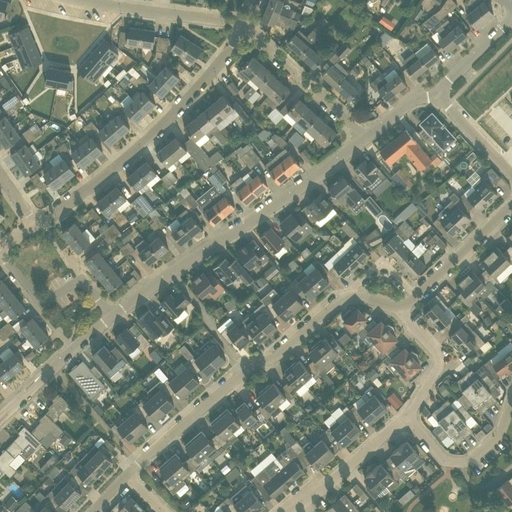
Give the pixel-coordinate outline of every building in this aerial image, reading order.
[(293,19),(297,12),(290,9),(290,7),(289,5),(287,4),(285,5),(284,7),(282,6),(284,2),(279,0),(270,0),(267,8),(293,19)] [(452,0),(446,0),(440,10),(433,15),(438,20),(444,15),(457,5),(452,0)] [(483,2),(480,0),(465,0),(464,3),(473,10),(483,2)] [(467,15),(476,28),(494,14),(483,2),(473,10),(467,15)] [(418,7),(412,16),(417,20),(424,11),(418,7)] [(262,20),(274,25),(276,21),(294,28),(297,21),(293,19),(267,8),(262,20)] [(8,10),(5,19),(11,20),(13,12),(11,11),(8,10)] [(301,22),(304,15),(303,14),(297,12),(293,19),(297,21),(298,20),(301,22)] [(424,22),(429,28),(434,27),(442,38),(439,41),(447,51),(457,43),(448,33),(443,26),(438,20),(433,15),(424,22)] [(449,21),(444,15),(438,20),(443,26),(449,21)] [(384,25),(388,19),(384,16),(380,22),(384,25)] [(412,28),(416,22),(411,18),(406,26),(409,28),(412,28)] [(324,30),(323,30),(324,29),(318,24),(314,29),(313,29),(310,33),(316,38),(324,30)] [(456,27),(448,33),(457,43),(467,35),(458,25),(456,27)] [(9,34),(14,46),(33,38),(28,26),(9,34)] [(120,32),(119,42),(140,45),(142,29),(130,27),(129,33),(120,32)] [(153,47),(155,31),(142,29),(140,45),(153,47)] [(313,42),(307,36),(299,29),(287,43),(301,55),(309,46),(313,42)] [(329,35),(324,30),(316,38),(315,39),(321,44),(329,35)] [(191,41),(180,34),(171,49),(182,56),(191,41)] [(387,43),(381,37),(376,42),(382,47),(387,43)] [(38,50),(33,38),(14,46),(18,58),(38,50)] [(103,40),(94,50),(110,64),(119,54),(103,40)] [(182,56),(193,62),(202,48),(191,41),(182,56)] [(333,54),(340,47),(337,43),(329,51),(333,54)] [(350,48),(345,43),(336,53),(342,58),(350,48)] [(419,58),(427,68),(439,57),(432,48),(427,43),(415,53),(419,58)] [(379,56),(384,51),(378,44),(372,49),(379,56)] [(301,55),(315,68),(323,59),(309,46),(301,55)] [(43,62),(38,50),(18,58),(23,70),(43,62)] [(102,74),(110,64),(94,50),(86,60),(102,74)] [(253,56),(241,69),(246,73),(242,78),(246,82),(251,77),(262,65),(253,56)] [(372,63),(365,56),(361,59),(361,60),(368,67),(368,66),(372,63)] [(406,69),(414,78),(427,68),(419,58),(406,69)] [(102,74),(86,60),(78,70),(93,84),(102,74)] [(185,68),(178,62),(174,66),(181,72),(185,68)] [(330,65),(322,74),(336,87),(344,78),(349,72),(338,62),(333,64),(331,66),(330,65)] [(171,87),(180,78),(166,65),(158,75),(171,87)] [(260,86),(272,73),(262,65),(251,77),(260,86)] [(45,84),(57,86),(60,68),(49,66),(45,84)] [(354,66),(351,70),(351,71),(356,76),(360,71),(354,66)] [(60,68),(57,86),(68,88),(71,70),(60,68)] [(143,85),(137,79),(128,70),(124,74),(139,89),(143,85)] [(281,82),(272,73),(260,86),(269,95),(281,82)] [(396,92),(406,84),(398,74),(388,82),(396,92)] [(137,79),(143,85),(147,81),(141,75),(137,79)] [(149,84),(162,96),(171,87),(158,75),(149,84)] [(129,82),(124,77),(118,83),(123,88),(129,82)] [(350,99),(358,90),(344,78),(336,87),(350,99)] [(232,81),(227,85),(235,94),(239,90),(232,81)] [(272,119),(280,111),(276,107),(290,90),(281,82),(269,95),(264,100),(273,108),(267,115),(272,119)] [(388,82),(378,89),(387,100),(396,92),(388,82)] [(248,99),(256,90),(252,86),(244,95),(248,99)] [(111,93),(108,90),(104,93),(109,98),(108,98),(119,109),(123,105),(121,103),(120,103),(121,102),(117,98),(116,99),(111,93)] [(260,95),(256,90),(248,99),(252,103),(260,95)] [(146,112),(155,104),(143,91),(134,100),(146,112)] [(3,105),(6,109),(20,99),(17,95),(3,105)] [(225,117),(234,108),(223,95),(213,103),(225,117)] [(110,104),(109,106),(115,113),(119,109),(108,98),(106,100),(110,104)] [(6,109),(9,114),(23,104),(20,99),(6,109)] [(297,120),(309,108),(299,99),(283,116),(292,125),(297,120)] [(134,100),(124,108),(137,121),(146,112),(134,100)] [(231,135),(225,127),(230,122),(225,117),(213,103),(204,111),(227,139),(231,135)] [(306,129),(318,116),(309,108),(297,120),(306,129)] [(251,119),(244,110),(243,109),(239,113),(239,114),(246,123),(251,119)] [(209,138),(215,133),(222,143),(227,139),(204,111),(194,119),(209,138)] [(280,111),(272,119),(276,123),(284,114),(280,111)] [(120,136),(130,128),(118,114),(108,123),(120,136)] [(454,139),(455,138),(432,114),(421,124),(424,127),(418,133),(443,160),(459,144),(454,139)] [(6,115),(0,119),(0,135),(13,126),(6,115)] [(327,124),(318,116),(306,129),(316,137),(327,124)] [(200,146),(209,138),(194,119),(184,127),(200,146)] [(87,124),(93,131),(97,127),(91,121),(88,124),(87,124)] [(99,131),(110,145),(120,136),(108,123),(99,131)] [(93,131),(87,124),(83,128),(88,134),(93,131)] [(253,132),(257,128),(253,124),(249,128),(253,132)] [(316,137),(325,146),(337,133),(327,124),(316,137)] [(0,135),(0,138),(6,147),(20,136),(13,126),(0,135)] [(23,133),(26,138),(40,128),(39,127),(33,132),(30,128),(23,133)] [(265,127),(257,133),(262,139),(270,133),(265,127)] [(26,138),(29,142),(43,132),(40,128),(26,138)] [(406,151),(421,169),(425,174),(430,170),(426,165),(431,161),(435,166),(442,160),(436,153),(430,158),(406,129),(380,151),(391,164),(406,151)] [(293,143),(301,135),(297,131),(289,139),(293,143)] [(282,137),(275,133),(272,136),(281,148),(287,143),(282,137)] [(305,139),(301,135),(293,143),(297,147),(305,139)] [(91,137),(90,138),(82,145),(93,159),(103,151),(91,137)] [(191,155),(190,154),(176,137),(167,145),(181,163),(189,156),(191,155)] [(66,152),(70,149),(65,142),(60,146),(66,152)] [(248,143),(242,148),(255,164),(261,159),(251,148),(248,143)] [(26,144),(11,154),(18,164),(33,154),(26,144)] [(72,153),(83,167),(93,159),(82,145),(72,153)] [(156,153),(168,167),(173,162),(178,169),(183,165),(181,163),(167,145),(156,153)] [(61,156),(66,152),(60,146),(56,149),(61,156)] [(210,168),(215,165),(224,158),(224,157),(218,150),(213,154),(209,157),(207,155),(200,146),(195,150),(210,168)] [(233,152),(234,154),(237,151),(250,168),(255,164),(242,148),(241,147),(237,149),(236,149),(233,152)] [(289,174),(300,165),(291,154),(285,148),(281,152),(275,156),(289,174)] [(300,153),(308,162),(312,158),(305,149),(300,153)] [(210,168),(195,150),(190,154),(191,155),(189,156),(191,158),(193,157),(205,171),(210,168)] [(470,163),(477,156),(473,151),(465,158),(470,163)] [(18,164),(26,175),(40,164),(33,154),(18,164)] [(275,156),(269,161),(265,165),(270,171),(269,172),(279,183),(289,174),(275,156)] [(64,158),(63,159),(54,166),(65,181),(75,173),(64,158)] [(372,190),(377,185),(386,176),(372,160),(367,165),(364,162),(364,161),(354,170),(372,190)] [(157,173),(147,161),(137,169),(147,181),(157,173)] [(44,174),(55,188),(65,181),(54,166),(44,174)] [(501,178),(491,167),(472,185),(490,204),(495,200),(493,198),(497,194),(492,189),(497,184),(495,183),(501,178)] [(137,169),(127,177),(137,190),(147,181),(137,169)] [(223,184),(228,180),(218,169),(213,173),(223,184)] [(257,194),(267,186),(258,174),(257,175),(252,169),(242,177),(257,194)] [(413,184),(400,169),(391,177),(404,191),(413,184)] [(166,174),(173,183),(178,179),(170,170),(166,174)] [(30,178),(36,185),(43,179),(37,172),(30,178)] [(218,188),(223,184),(213,173),(212,175),(208,178),(218,188)] [(162,178),(169,186),(173,183),(166,174),(162,178)] [(362,197),(343,175),(328,188),(339,200),(343,197),(351,206),(362,197)] [(242,177),(232,186),(237,192),(246,203),(257,194),(242,177)] [(48,186),(43,179),(36,185),(41,191),(48,186)] [(473,203),(480,211),(484,207),(485,208),(490,204),(472,185),(464,193),(459,198),(468,207),(473,203)] [(126,198),(116,186),(107,194),(117,206),(126,198)] [(224,215),(235,206),(225,196),(220,190),(209,198),(214,205),(215,204),(224,215)] [(176,196),(189,212),(194,208),(185,197),(181,192),(176,196)] [(467,223),(471,219),(464,211),(468,207),(459,198),(454,192),(449,196),(453,200),(444,208),(464,229),(468,224),(467,223)] [(194,208),(199,204),(190,193),(185,197),(194,208)] [(107,194),(97,202),(107,214),(117,206),(107,194)] [(313,223),(318,219),(319,220),(333,208),(321,194),(307,206),(312,212),(307,217),(313,223)] [(147,203),(140,195),(136,199),(143,206),(148,212),(150,210),(145,204),(147,203)] [(363,201),(376,215),(383,209),(370,195),(363,201)] [(204,213),(214,224),(224,215),(215,204),(214,205),(209,198),(205,202),(204,203),(199,207),(205,213),(204,213)] [(143,206),(136,199),(132,202),(138,210),(142,207),(143,206)] [(422,216),(423,217),(428,213),(425,209),(423,207),(419,210),(418,211),(422,216)] [(92,208),(88,211),(95,219),(99,216),(92,208)] [(154,221),(161,229),(165,225),(159,217),(161,215),(156,208),(148,213),(152,218),(154,221)] [(448,230),(454,236),(458,232),(459,233),(464,229),(444,208),(438,213),(439,217),(433,222),(444,234),(448,230)] [(281,222),(280,223),(296,241),(313,226),(300,212),(295,217),(291,213),(286,218),(285,217),(280,221),(281,222)] [(397,213),(391,218),(397,224),(403,219),(402,218),(404,216),(401,212),(399,215),(397,213)] [(191,236),(201,228),(192,216),(182,224),(191,236)] [(154,221),(150,224),(156,232),(161,229),(154,221)] [(346,221),(341,226),(350,235),(355,230),(346,221)] [(70,242),(82,232),(74,223),(62,233),(70,242)] [(102,233),(109,227),(105,223),(100,227),(100,231),(102,233)] [(116,236),(121,232),(117,228),(113,223),(109,227),(112,232),(116,236)] [(172,232),(175,236),(182,244),(191,236),(182,224),(172,232)] [(395,234),(390,239),(383,245),(388,251),(386,253),(388,256),(408,237),(409,237),(399,226),(393,232),(395,234)] [(112,232),(109,227),(102,233),(101,234),(105,238),(112,232)] [(260,238),(262,240),(273,253),(283,245),(287,249),(293,244),(285,235),(281,239),(271,228),(268,231),(266,231),(265,232),(263,235),(260,238)] [(325,241),(331,236),(325,229),(320,234),(325,241)] [(369,255),(355,240),(360,236),(355,231),(351,235),(352,236),(343,244),(349,250),(363,265),(366,262),(364,260),(369,255)] [(79,252),(90,242),(82,232),(70,242),(79,252)] [(116,236),(112,232),(105,238),(108,242),(116,236)] [(129,239),(124,232),(118,237),(124,246),(129,239)] [(425,239),(431,245),(435,240),(430,234),(425,239)] [(159,256),(168,248),(158,236),(148,244),(159,256)] [(341,241),(336,236),(332,239),(332,240),(337,245),(341,241)] [(379,243),(376,236),(368,239),(371,246),(379,243)] [(393,256),(398,261),(416,245),(408,237),(388,256),(391,258),(393,256)] [(439,237),(437,240),(435,241),(443,249),(447,245),(439,237)] [(139,252),(149,265),(159,256),(148,244),(144,238),(135,246),(140,252),(139,252)] [(124,246),(131,254),(135,250),(129,242),(124,246)] [(269,257),(261,247),(255,251),(248,243),(237,252),(250,268),(255,263),(259,266),(269,257)] [(418,258),(417,257),(424,251),(420,248),(417,243),(416,245),(398,261),(403,267),(401,269),(403,272),(418,258)] [(127,257),(131,254),(124,246),(120,249),(127,257)] [(311,252),(307,247),(300,253),(305,258),(311,252)] [(506,256),(498,247),(489,255),(503,269),(510,262),(511,264),(511,253),(510,251),(506,256)] [(361,267),(363,265),(349,250),(341,257),(353,270),(359,265),(361,267)] [(99,251),(86,261),(94,271),(106,261),(99,251)] [(489,255),(481,262),(489,271),(485,275),(494,284),(499,280),(496,275),(503,269),(489,255)] [(338,279),(342,275),(347,280),(350,277),(348,275),(353,270),(341,257),(329,270),(338,279)] [(253,279),(236,259),(230,264),(225,258),(214,267),(219,273),(223,278),(228,284),(239,274),(247,284),(248,283),(252,288),(256,285),(253,279)] [(413,277),(426,266),(418,258),(403,272),(406,274),(408,272),(413,277)] [(293,271),(299,266),(293,259),(287,263),(293,271)] [(328,271),(318,260),(313,264),(316,267),(308,275),(320,289),(329,282),(323,275),(328,271)] [(114,271),(106,261),(94,271),(102,280),(114,271)] [(280,269),(286,265),(282,261),(277,265),(280,269)] [(274,264),(263,273),(268,280),(280,270),(274,264)] [(128,280),(133,276),(137,280),(141,277),(135,269),(125,277),(128,280)] [(481,279),(473,270),(464,278),(478,293),(484,299),(496,287),(494,284),(485,275),(481,279)] [(110,290),(122,280),(114,271),(102,280),(110,290)] [(225,288),(215,276),(211,280),(203,272),(191,283),(203,296),(209,291),(215,297),(225,288)] [(262,275),(256,280),(262,287),(268,281),(262,275)] [(304,288),(312,297),(313,296),(314,297),(320,292),(319,290),(320,289),(308,275),(299,282),(296,279),(292,283),(300,292),(304,288)] [(130,286),(137,280),(133,276),(128,280),(126,281),(127,282),(130,286)] [(464,278),(456,286),(464,295),(460,298),(469,308),(476,315),(482,310),(475,302),(478,300),(474,296),(478,293),(464,278)] [(1,279),(0,279),(0,295),(9,288),(1,279)] [(301,306),(303,304),(296,296),(300,292),(292,283),(287,287),(290,290),(282,297),(294,312),(295,311),(296,312),(302,306),(301,306)] [(0,311),(0,312),(0,311),(0,312),(17,298),(9,288),(0,295),(0,311)] [(190,301),(182,291),(174,298),(171,294),(160,303),(174,318),(184,309),(183,307),(190,301)] [(278,311),(286,319),(294,312),(282,297),(277,292),(264,303),(266,305),(274,315),(278,311)] [(448,307),(441,299),(436,294),(428,302),(432,307),(424,313),(428,318),(426,320),(429,324),(448,307)] [(9,313),(13,318),(25,308),(17,298),(0,312),(0,313),(3,318),(9,313)] [(501,303),(495,308),(501,315),(507,311),(501,303)] [(275,328),(277,327),(270,318),(274,315),(266,305),(261,309),(264,312),(256,320),(268,334),(269,333),(276,329),(275,328)] [(222,306),(212,310),(215,317),(224,313),(222,306)] [(450,328),(459,320),(448,307),(429,324),(433,327),(435,325),(439,330),(446,323),(450,328)] [(341,317),(345,321),(344,321),(352,330),(354,328),(358,333),(363,329),(368,324),(364,319),(370,314),(371,314),(364,310),(364,311),(362,313),(358,309),(353,313),(350,309),(341,317)] [(163,336),(174,326),(165,316),(162,313),(156,318),(150,310),(138,320),(153,338),(160,332),(163,336)] [(488,315),(483,319),(487,326),(493,322),(488,315)] [(33,317),(20,327),(28,337),(41,327),(33,317)] [(501,317),(497,323),(504,327),(508,321),(501,317)] [(459,320),(450,328),(448,330),(452,334),(449,337),(453,341),(451,343),(454,347),(474,330),(466,321),(464,323),(460,319),(459,320)] [(260,342),(268,334),(256,320),(247,327),(244,324),(240,328),(248,337),(252,333),(260,342)] [(363,329),(375,342),(393,326),(387,323),(385,326),(381,322),(378,325),(373,320),(368,324),(363,329)] [(9,321),(1,328),(5,332),(13,326),(9,321)] [(221,333),(230,344),(235,340),(240,346),(242,345),(243,347),(249,341),(248,340),(249,339),(248,337),(240,328),(234,321),(221,333)] [(13,326),(5,332),(8,337),(16,331),(16,330),(13,326)] [(393,326),(375,342),(387,355),(397,347),(393,342),(396,339),(392,334),(395,332),(395,333),(396,332),(393,326)] [(28,337),(36,347),(49,337),(41,327),(28,337)] [(127,327),(115,338),(128,353),(137,345),(141,350),(150,342),(141,332),(136,337),(127,327)] [(1,328),(0,328),(0,335),(4,340),(8,337),(5,332),(1,328)] [(471,355),(474,352),(480,347),(485,342),(474,330),(454,347),(458,351),(460,349),(464,353),(467,351),(471,355)] [(344,339),(341,336),(338,339),(344,345),(351,338),(349,335),(344,339)] [(21,342),(16,337),(12,340),(17,346),(21,342)] [(224,349),(214,337),(201,348),(204,352),(217,367),(218,366),(219,367),(225,362),(224,360),(226,359),(218,351),(222,348),(224,349)] [(321,339),(316,344),(330,360),(338,352),(341,355),(345,351),(335,339),(330,343),(326,338),(323,340),(321,339)] [(316,361),(311,364),(319,374),(323,378),(326,375),(326,372),(335,365),(330,360),(316,344),(310,348),(312,350),(309,352),(316,361)] [(111,376),(128,361),(118,348),(114,352),(112,350),(110,351),(104,345),(93,355),(111,376)] [(397,347),(387,355),(382,360),(394,373),(399,369),(417,353),(411,350),(412,351),(409,353),(405,349),(401,352),(397,347)] [(480,347),(474,352),(478,356),(484,351),(480,347)] [(511,348),(501,357),(511,370),(511,348)] [(149,354),(157,363),(163,359),(154,349),(149,354)] [(33,350),(25,357),(28,361),(36,355),(33,350)] [(359,355),(355,351),(351,355),(354,359),(359,355)] [(14,373),(24,365),(13,352),(4,361),(14,373)] [(201,366),(208,374),(217,367),(204,352),(196,359),(193,356),(189,360),(197,370),(201,366)] [(417,353),(399,369),(411,383),(421,374),(417,369),(420,366),(416,361),(419,359),(420,359),(417,353)] [(498,353),(489,359),(483,364),(494,377),(495,378),(500,374),(503,377),(508,373),(509,376),(511,373),(511,370),(501,357),(498,353)] [(469,357),(463,362),(466,366),(472,361),(469,357)] [(191,389),(199,382),(192,374),(197,370),(189,360),(184,364),(182,362),(173,369),(178,375),(191,389)] [(319,374),(311,364),(307,368),(300,360),(297,363),(295,361),(290,366),(308,387),(316,380),(315,378),(319,374)] [(0,363),(0,375),(4,381),(14,373),(4,361),(0,363)] [(99,392),(105,387),(98,378),(102,375),(94,365),(90,369),(83,361),(69,372),(91,399),(93,397),(94,399),(96,399),(100,395),(100,393),(99,392)] [(483,364),(480,367),(486,374),(480,380),(472,370),(464,376),(476,392),(494,377),(483,364)] [(290,383),(285,387),(293,396),(298,392),(301,395),(309,388),(308,387),(290,366),(284,371),(286,372),(283,375),(290,383)] [(163,382),(167,379),(168,378),(159,367),(154,372),(163,382)] [(373,380),(380,374),(374,368),(367,374),(373,380)] [(175,388),(182,397),(184,395),(184,396),(190,391),(190,390),(191,389),(178,375),(170,382),(167,379),(163,383),(171,392),(175,388)] [(476,392),(464,376),(456,383),(464,393),(457,399),(462,404),(476,392)] [(354,385),(359,381),(355,377),(350,381),(354,385)] [(448,377),(443,381),(448,387),(453,382),(448,377)] [(476,392),(489,407),(497,400),(489,390),(499,382),(495,378),(494,377),(476,392)] [(382,384),(377,378),(373,382),(378,387),(382,384)] [(172,405),(174,404),(166,396),(171,392),(163,383),(158,387),(156,385),(148,392),(165,412),(166,411),(167,411),(173,406),(172,405)] [(291,403),(289,400),(293,396),(285,387),(281,391),(274,383),(271,385),(269,384),(264,389),(278,405),(282,410),(291,403)] [(437,388),(444,397),(450,391),(444,383),(437,388)] [(366,401),(379,417),(385,412),(384,411),(387,408),(380,400),(384,396),(376,387),(375,388),(372,385),(365,391),(370,397),(366,401)] [(264,406),(259,410),(266,417),(267,419),(272,415),(269,412),(278,405),(264,389),(258,393),(260,395),(257,397),(264,406)] [(149,411),(156,419),(165,412),(148,392),(140,399),(141,401),(137,405),(145,415),(149,411)] [(326,396),(322,392),(318,396),(322,400),(326,396)] [(467,410),(466,409),(473,403),(481,414),(489,407),(476,392),(462,404),(467,410)] [(73,419),(79,413),(59,393),(52,400),(54,402),(48,408),(50,409),(46,413),(55,422),(59,418),(58,416),(64,411),(73,419)] [(403,402),(399,398),(392,404),(396,408),(403,402)] [(456,410),(447,400),(439,407),(452,422),(467,410),(462,404),(462,405),(456,410)] [(374,422),(379,417),(366,401),(357,408),(355,405),(350,409),(358,419),(363,415),(370,423),(373,420),(374,422)] [(266,417),(259,410),(258,408),(253,412),(249,407),(244,402),(236,409),(240,414),(248,424),(250,425),(258,418),(261,422),(266,417)] [(314,408),(310,403),(305,408),(309,413),(314,408)] [(146,428),(148,427),(140,418),(145,415),(137,405),(132,409),(135,412),(126,420),(139,434),(140,435),(147,429),(146,428)] [(336,419),(337,420),(353,440),(359,435),(358,433),(361,431),(354,423),(358,419),(350,409),(347,405),(342,410),(344,412),(336,419)] [(430,412),(425,405),(421,411),(425,416),(430,412)] [(471,414),(476,410),(472,405),(467,409),(471,414)] [(452,422),(439,407),(431,414),(440,424),(433,429),(437,435),(452,422)] [(248,424),(240,414),(235,418),(231,413),(227,408),(219,416),(232,432),(241,424),(243,428),(248,424)] [(452,422),(465,438),(473,431),(465,421),(471,415),(467,410),(452,422)] [(64,430),(55,422),(46,413),(39,420),(41,422),(31,432),(42,443),(47,447),(57,436),(64,430)] [(232,432),(219,416),(210,423),(214,428),(218,432),(214,436),(222,446),(227,442),(224,439),(232,432)] [(115,424),(111,428),(120,439),(119,437),(123,433),(130,442),(139,434),(126,420),(118,427),(115,424)] [(324,432),(332,441),(337,437),(344,445),(347,443),(348,444),(353,440),(337,420),(329,428),(324,432)] [(457,444),(465,438),(452,422),(437,435),(442,440),(449,434),(457,444)] [(487,432),(492,427),(488,424),(488,423),(483,427),(487,432)] [(25,459),(35,448),(36,450),(42,443),(31,432),(24,426),(18,432),(20,434),(14,440),(10,445),(19,453),(25,459)] [(486,434),(482,429),(475,435),(479,440),(486,434)] [(100,434),(95,430),(90,435),(95,439),(100,434)] [(225,449),(222,446),(214,436),(209,440),(206,436),(201,431),(193,438),(207,454),(212,460),(225,449)] [(322,439),(314,446),(328,462),(333,457),(332,456),(335,453),(328,445),(332,441),(324,432),(319,436),(322,439)] [(66,434),(60,441),(65,446),(71,439),(66,434)] [(442,440),(437,435),(435,437),(443,446),(445,444),(442,440)] [(193,455),(188,459),(196,468),(201,464),(198,461),(207,454),(193,438),(184,446),(189,450),(193,455)] [(115,447),(106,439),(105,440),(102,443),(111,451),(115,447)] [(309,441),(302,447),(296,440),(290,445),(298,455),(306,464),(311,460),(318,468),(321,465),(322,467),(328,462),(314,446),(309,441)] [(427,454),(419,445),(414,449),(407,441),(403,443),(398,447),(411,463),(420,455),(422,458),(427,454)] [(111,451),(102,443),(98,447),(95,445),(89,451),(105,468),(112,460),(107,455),(111,451)] [(9,463),(19,453),(10,445),(6,449),(0,455),(0,454),(0,467),(10,477),(17,470),(9,463)] [(304,470),(296,462),(294,459),(298,455),(290,445),(287,448),(276,458),(283,466),(295,479),(304,470)] [(416,468),(411,463),(398,447),(393,452),(390,455),(397,463),(393,467),(401,476),(404,481),(409,477),(408,475),(416,468)] [(80,460),(97,476),(105,468),(89,451),(80,460)] [(72,457),(68,453),(64,457),(68,461),(72,457)] [(167,461),(181,476),(183,480),(196,468),(188,459),(184,463),(180,458),(176,453),(167,461)] [(73,467),(76,471),(72,475),(80,483),(84,479),(90,484),(97,476),(80,460),(73,467)] [(247,465),(243,460),(238,464),(242,469),(247,465)] [(273,460),(264,468),(283,489),(295,479),(283,466),(281,468),(273,460)] [(40,468),(46,474),(53,467),(46,461),(40,468)] [(175,487),(172,483),(181,476),(167,461),(158,468),(163,473),(167,477),(162,481),(170,491),(175,487)] [(432,462),(425,468),(431,474),(437,468),(432,462)] [(58,463),(54,468),(58,471),(62,467),(58,463)] [(398,483),(396,480),(401,476),(393,467),(388,471),(381,463),(378,466),(377,465),(372,470),(389,490),(398,483)] [(283,489),(264,468),(255,476),(258,479),(253,483),(261,492),(266,488),(273,497),(283,489)] [(371,486),(367,490),(375,499),(379,495),(381,497),(389,490),(372,470),(367,475),(364,478),(371,486)] [(234,477),(229,472),(225,475),(230,481),(234,477)] [(72,475),(71,476),(67,473),(57,484),(74,500),(82,492),(76,487),(80,483),(72,475)] [(228,480),(225,477),(220,481),(223,485),(228,480)] [(251,489),(242,497),(256,511),(260,506),(264,504),(257,496),(261,492),(253,483),(249,478),(244,482),(251,489)] [(511,489),(506,481),(495,490),(508,506),(511,503),(511,489)] [(26,491),(30,487),(25,482),(21,487),(26,491)] [(357,483),(352,487),(360,496),(365,492),(357,483)] [(66,508),(74,500),(57,484),(45,496),(48,499),(57,508),(61,503),(66,508)] [(416,492),(420,488),(416,484),(412,488),(416,492)] [(398,499),(402,504),(414,494),(410,489),(398,499)] [(238,491),(229,498),(228,497),(223,501),(233,511),(238,511),(240,511),(255,511),(256,511),(242,497),(238,491)] [(341,511),(353,503),(345,494),(326,510),(327,511),(341,511)] [(11,511),(19,502),(13,496),(10,500),(9,499),(4,505),(11,511)] [(186,508),(193,501),(189,496),(181,503),(186,508)] [(115,511),(132,511),(139,505),(131,497),(124,504),(120,500),(112,509),(115,511)] [(39,511),(53,511),(57,508),(48,499),(45,503),(46,505),(39,511)] [(233,511),(223,501),(219,504),(225,511),(224,511),(233,511)] [(359,511),(360,511),(353,503),(341,511),(359,511)]
